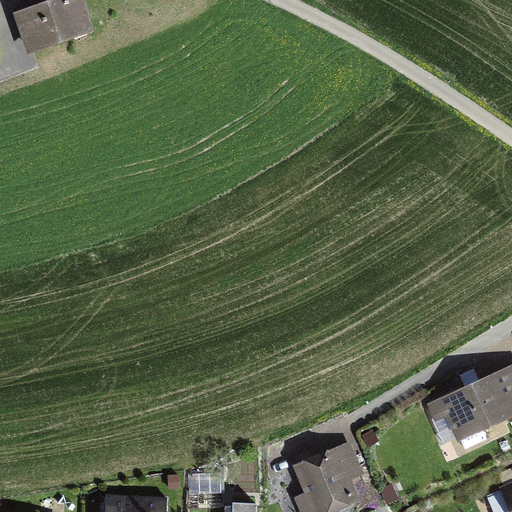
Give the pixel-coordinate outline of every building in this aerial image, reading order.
[(87,29),(77,0),(63,0),(40,8),(37,1),(21,6),(24,14),(19,15),(30,49),(87,29)] [(502,373),(443,400),(465,448),(486,438),(481,427),(511,412),(511,393),(511,394),(502,373)] [(361,473),(349,446),(298,467),(316,511),(320,511),(355,498),(347,479),(361,473)] [(511,511),(511,484),(506,486),(511,499),(511,508),(502,511),(511,511)] [(165,511),(166,511),(166,498),(106,495),(105,511),(165,511)] [(255,511),(255,503),(233,505),(233,511),(255,511)]
